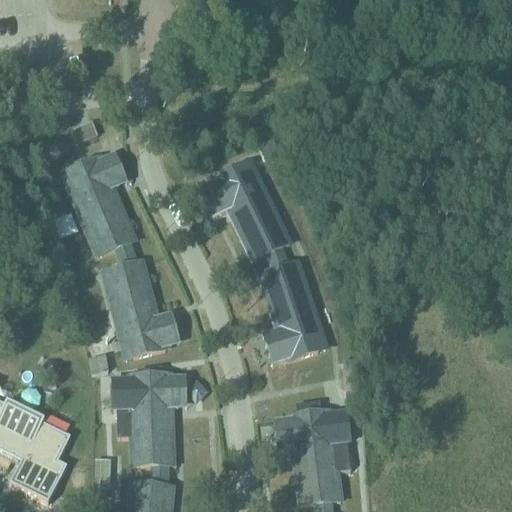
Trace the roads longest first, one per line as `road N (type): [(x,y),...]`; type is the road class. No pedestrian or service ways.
road 1 (residential): [(241,511),(241,413),(149,150),(149,30)]
road 2 (residential): [(149,30),(511,0)]
